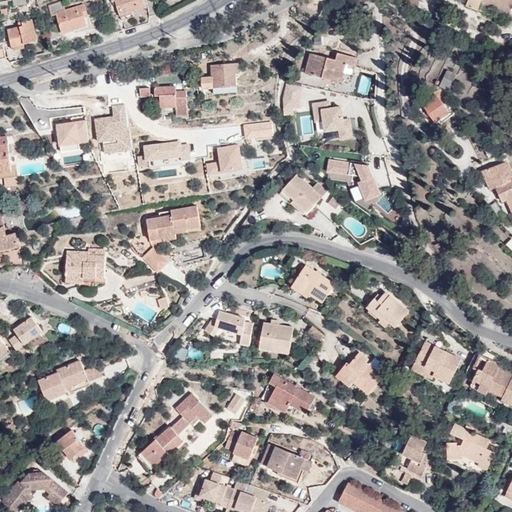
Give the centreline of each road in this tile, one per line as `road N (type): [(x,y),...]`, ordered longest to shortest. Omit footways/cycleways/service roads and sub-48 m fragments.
road 1 (residential): [(0,284),(149,350),(99,477)]
road 2 (unknown): [(402,0),(414,15),(424,106),(435,129),(471,156)]
road 3 (residential): [(145,37),(200,42),(228,35),(291,0)]
road 4 (tertiary): [(0,80),(145,37)]
road 5 (residential): [(312,511),(347,472),(422,511)]
